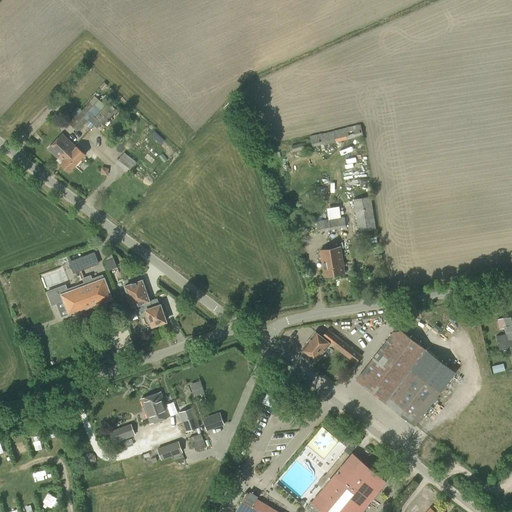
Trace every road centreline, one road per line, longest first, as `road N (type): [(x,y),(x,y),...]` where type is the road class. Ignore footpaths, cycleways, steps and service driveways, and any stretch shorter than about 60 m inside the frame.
road 1 (unclassified): [(234,322),(0,141)]
road 2 (unclassified): [(480,511),(261,343)]
road 3 (unclassified): [(261,343),(279,323),(511,287)]
road 4 (unclassified): [(234,322),(0,411)]
